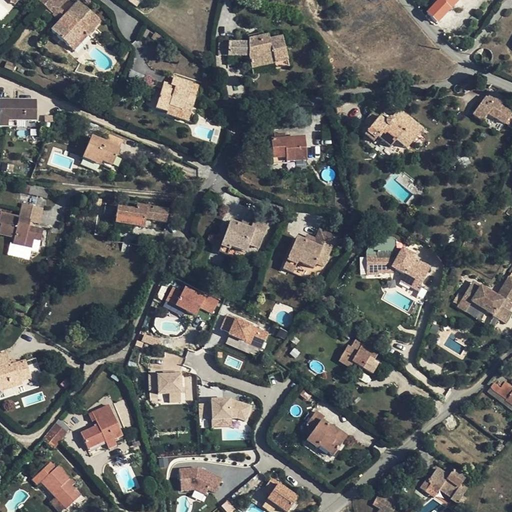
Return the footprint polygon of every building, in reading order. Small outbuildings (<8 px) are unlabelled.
[(47,0),(42,6),(52,14),(58,8),(64,0),(47,0)] [(456,0),(455,0),(436,0),(437,0),(438,2),(427,14),(436,22),(456,0)] [(82,32),(86,35),(99,21),(78,2),(65,15),(59,21),(51,31),(68,47),(82,32)] [(65,15),(58,8),(52,14),(59,21),(65,15)] [(72,51),(86,35),(82,32),(68,47),(72,51)] [(275,69),(288,66),(281,37),(268,40),(267,36),(259,38),(247,40),(247,44),(247,56),(250,68),(273,63),(275,69)] [(247,56),(247,44),(220,43),(220,56),(247,56)] [(469,76),(458,83),(465,92),(477,85),(469,76)] [(172,78),(170,86),(174,87),(172,91),(161,88),(155,108),(166,111),(168,106),(190,112),(194,98),(187,96),(191,84),(172,78)] [(511,115),(511,114),(511,113),(501,107),(505,100),(490,92),(487,98),(485,97),(472,114),(481,121),(489,112),(507,122),(505,125),(511,128),(511,115)] [(0,127),(16,127),(16,121),(35,121),(35,102),(0,101),(0,127)] [(187,121),(190,112),(168,106),(166,111),(165,114),(187,121)] [(395,106),(386,117),(388,119),(391,118),(398,109),(395,106)] [(422,129),(398,109),(391,118),(388,119),(386,117),(381,113),(378,117),(368,129),(361,124),(357,130),(372,143),(377,137),(389,147),(395,140),(405,149),(422,129)] [(372,112),(361,124),(368,129),(378,117),(372,112)] [(108,134),(104,143),(118,149),(122,140),(108,134)] [(118,149),(104,143),(90,137),(81,158),(99,166),(101,162),(111,166),(118,149)] [(270,140),(271,159),(284,158),(284,162),(305,161),(303,139),(270,140)] [(400,156),(405,149),(395,140),(389,147),(400,156)] [(475,158),(469,147),(447,158),(453,169),(475,158)] [(26,201),(27,194),(29,186),(21,184),(17,199),(26,201)] [(29,186),(27,194),(46,199),(48,190),(29,186)] [(116,207),(114,223),(143,228),(145,219),(165,222),(167,209),(135,204),(135,210),(116,207)] [(113,216),(114,208),(104,206),(103,214),(113,216)] [(25,237),(33,239),(39,240),(41,231),(27,227),(29,222),(17,219),(18,218),(0,213),(0,234),(13,237),(12,243),(23,246),(25,237)] [(249,230),(238,226),(228,222),(217,253),(242,262),(248,245),(257,249),(267,222),(253,217),(251,224),(249,230)] [(241,219),(238,226),(249,230),(251,224),(241,219)] [(312,248),(303,244),(295,240),(283,269),(307,279),(314,263),(321,266),(333,237),(320,230),(315,241),(312,248)] [(31,248),(33,239),(25,237),(23,246),(31,248)] [(306,238),(303,244),(312,248),(315,241),(306,238)] [(411,282),(417,288),(431,270),(424,265),(421,270),(405,258),(407,255),(402,251),(403,249),(396,244),(394,247),(372,252),(373,256),(361,258),(365,276),(378,274),(378,272),(394,269),(395,266),(404,273),(413,279),(411,282)] [(419,288),(417,288),(411,282),(413,279),(404,273),(399,280),(416,293),(419,288)] [(511,306),(511,274),(510,274),(499,295),(473,282),(465,297),(476,303),(510,321),(511,316),(511,309),(511,306)] [(171,286),(164,306),(195,319),(200,308),(213,314),(219,300),(185,286),(183,291),(171,286)] [(476,303),(465,297),(460,307),(471,312),(476,303)] [(36,307),(32,316),(37,319),(41,310),(36,307)] [(262,347),(268,330),(226,314),(219,332),(262,347)] [(348,340),(352,334),(343,327),(340,333),(348,340)] [(243,350),(246,342),(229,336),(226,344),(243,350)] [(378,352),(363,341),(362,342),(355,338),(350,347),(347,346),(337,361),(349,368),(352,362),(371,373),(376,365),(372,363),(374,360),(378,352)] [(9,367),(7,362),(4,354),(0,355),(0,390),(21,384),(20,382),(29,379),(23,362),(14,365),(9,367)] [(193,400),(191,371),(148,375),(150,404),(193,400)] [(506,400),(511,391),(511,387),(504,382),(500,387),(493,383),(490,388),(506,400)] [(511,404),(506,400),(490,388),(487,392),(511,411),(511,404)] [(201,428),(212,427),(210,399),(199,400),(201,428)] [(211,400),(212,428),(232,428),(232,420),(250,419),(249,399),(211,400)] [(93,427),(94,428),(95,431),(91,433),(90,430),(80,434),(86,449),(103,441),(107,449),(115,446),(113,440),(122,436),(107,405),(88,415),(91,422),(94,421),(96,426),(93,427)] [(332,430),(330,428),(321,422),(323,418),(315,412),(304,426),(311,431),(308,436),(319,445),(318,446),(332,456),(344,439),(339,436),(338,437),(333,433),(332,430)] [(58,419),(54,424),(65,433),(68,428),(58,419)] [(56,436),(60,440),(65,433),(54,424),(49,430),(56,436)] [(331,426),(330,428),(332,430),(333,433),(338,437),(339,436),(344,439),(346,437),(331,426)] [(56,436),(49,430),(41,440),(52,449),(60,440),(56,436)] [(305,440),(316,449),(318,446),(319,445),(308,436),(305,440)] [(40,483),(54,498),(64,508),(65,509),(78,497),(70,488),(66,483),(69,479),(57,467),(54,470),(49,464),(31,480),(36,486),(40,483)] [(427,477),(420,487),(425,492),(431,484),(451,497),(450,499),(457,503),(465,490),(460,485),(464,478),(458,474),(452,470),(450,472),(448,475),(444,472),(437,467),(428,479),(427,477)] [(193,498),(204,498),(204,492),(220,492),(219,469),(179,471),(180,491),(193,491),(193,498)] [(268,476),(255,500),(276,511),(288,511),(299,494),(268,476)] [(470,482),(464,478),(460,485),(465,490),(470,482)] [(74,484),(69,479),(66,483),(70,488),(74,484)] [(386,493),(383,499),(395,507),(399,501),(386,493)] [(392,511),(395,507),(383,499),(376,496),(372,504),(379,508),(376,511),(392,511)] [(55,511),(60,511),(64,508),(54,498),(48,504),(55,511)]
